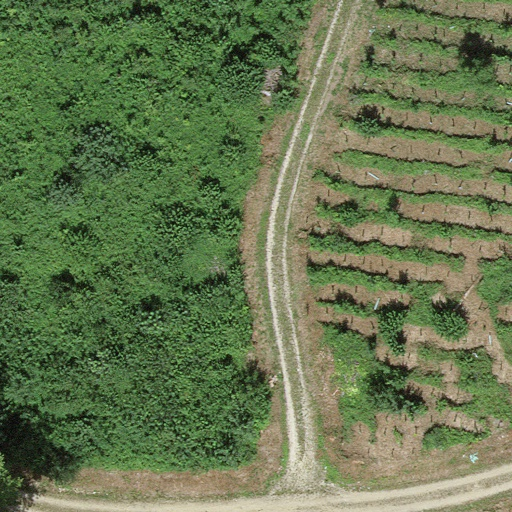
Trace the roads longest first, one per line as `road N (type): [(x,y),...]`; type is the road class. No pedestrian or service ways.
road 1 (track): [(302,508),(278,278),(286,197),(358,0)]
road 2 (track): [(511,473),(486,484),(302,508)]
road 3 (track): [(0,495),(119,511)]
